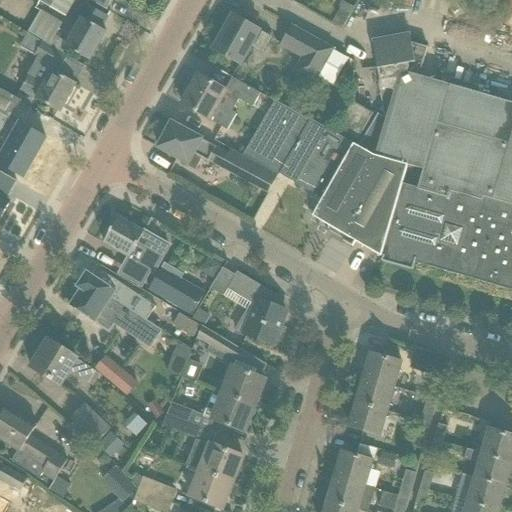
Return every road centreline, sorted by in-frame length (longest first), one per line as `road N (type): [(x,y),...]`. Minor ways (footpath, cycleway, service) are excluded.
road 1 (unclassified): [(353,305),(101,158)]
road 2 (residential): [(283,511),(333,345),(353,305)]
road 3 (tertiary): [(0,336),(101,158)]
road 4 (tertiary): [(101,158),(192,0)]
road 5 (unclassified): [(511,357),(353,305)]
